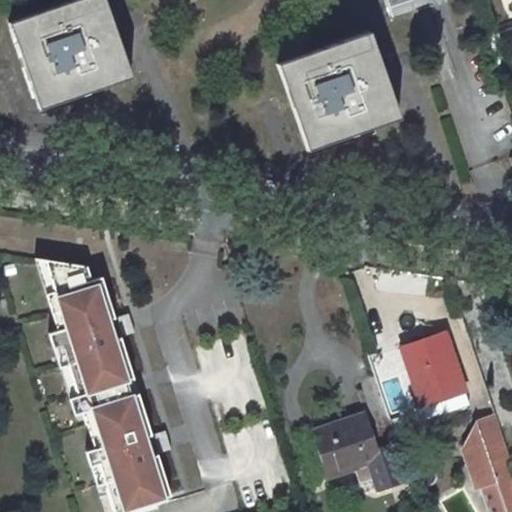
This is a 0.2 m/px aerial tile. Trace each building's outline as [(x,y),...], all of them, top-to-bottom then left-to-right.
[(106,20),(98,0),(69,0),(13,20),(22,49),(27,47),(36,75),(33,77),(43,106),(125,78),(115,49),(111,50),(101,22),(106,20)] [(363,32),(280,61),(290,90),(295,89),(304,116),(300,119),(310,147),(393,119),(383,89),(378,91),(369,62),(373,61),(363,32)] [(83,270),(31,263),(55,334),(46,337),(73,418),(82,415),(94,452),(85,455),(97,488),(106,486),(114,511),(127,511),(170,498),(98,280),(88,284),(83,270)] [(466,391),(446,334),(401,349),(421,407),(466,391)] [(381,461),(366,412),(311,431),(328,479),(354,470),(360,487),(374,494),(410,482),(402,455),(392,458),(381,461)] [(511,511),(511,465),(496,418),(477,424),(464,450),(477,490),(484,487),(497,483),(505,511),(511,511)] [(505,511),(497,483),(484,487),(492,511),(505,511)] [(238,511),(237,486),(207,489),(209,511),(238,511)] [(187,511),(183,499),(166,504),(168,511),(187,511)]
